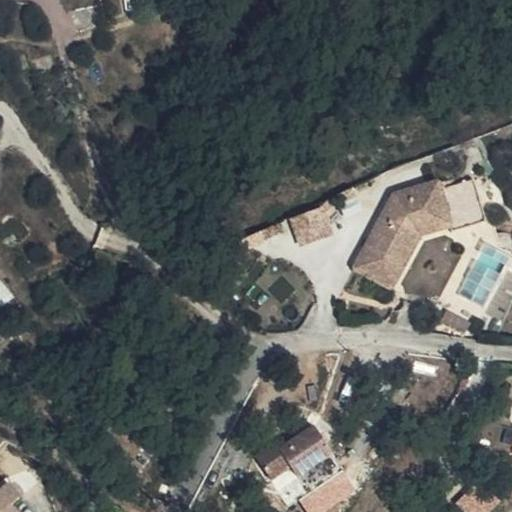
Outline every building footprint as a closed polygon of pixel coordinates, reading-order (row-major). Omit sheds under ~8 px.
[(27,0),(0,0),(0,14),(26,16),(27,0)] [(394,195),(354,268),(390,289),(421,236),(450,228),(452,233),(487,223),(475,181),(441,191),(439,182),(394,195)] [(326,207),(293,219),(302,244),(335,232),(326,207)] [(473,322),(449,310),(443,322),(467,333),(473,322)] [(271,446),(249,458),(263,482),(285,469),(291,481),(301,500),(337,477),(327,460),(309,431),(276,452),(271,446)] [(458,502),(469,511),(490,511),(501,502),(479,481),(458,502)] [(0,511),(7,511),(11,510),(0,497),(0,511)]
